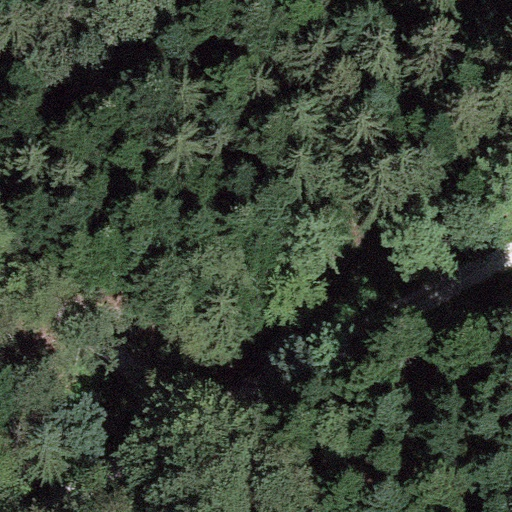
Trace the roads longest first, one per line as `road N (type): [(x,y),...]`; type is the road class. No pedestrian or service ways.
road 1 (track): [(511,261),(201,417),(57,511)]
road 2 (track): [(313,511),(0,250)]
